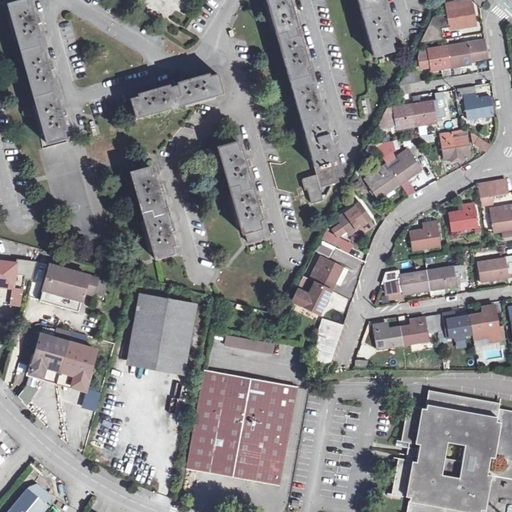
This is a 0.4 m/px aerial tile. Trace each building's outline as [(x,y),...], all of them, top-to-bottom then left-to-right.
[(64,115),(67,115),(66,111),(65,107),(62,108),(60,105),(56,105),(48,75),(52,74),(51,70),(54,69),(53,66),(52,62),(48,62),(47,59),(44,60),(35,27),(38,26),(38,23),(41,22),(40,18),(39,15),(35,16),(34,12),(31,12),(27,0),(17,0),(8,3),(46,142),(65,137),(61,121),(65,120),(64,115)] [(327,185),(337,183),(327,146),(322,130),(316,107),(311,91),(303,60),(298,44),(292,21),(287,5),(286,0),(265,0),(314,175),(313,176),(301,179),(300,181),(302,190),(305,190),(308,204),(320,201),(328,188),(327,185)] [(356,0),(372,55),(392,51),(387,35),(383,19),(377,0),(356,0)] [(470,3),(468,1),(445,4),(449,28),(475,24),(473,6),(470,3)] [(291,9),(290,4),(287,5),(292,21),(294,20),(293,16),(295,15),(294,11),(293,8),(291,9)] [(430,22),(423,35),(442,35),(444,26),(430,22)] [(423,35),(418,45),(443,41),(442,35),(423,35)] [(470,60),(480,58),(486,57),(485,48),(483,40),(447,47),(451,68),(467,64),(471,63),(470,60)] [(302,48),(301,44),(298,44),(303,60),(305,60),(304,55),(306,55),(305,51),(304,48),(302,48)] [(434,71),(451,68),(447,47),(427,51),(419,52),(418,61),(419,68),(430,67),(431,72),(434,71)] [(151,85),(147,86),(148,90),(144,90),(145,94),(130,98),(135,117),(221,93),(215,74),(200,78),(199,75),(196,76),(195,73),(191,74),(187,75),(188,78),(184,79),(185,83),(160,90),(159,86),(155,87),(155,84),(151,85)] [(409,76),(402,78),(397,88),(410,85),(409,76)] [(397,88),(392,99),(412,95),(411,90),(410,85),(397,88)] [(475,86),(477,97),(486,96),(484,85),(475,86)] [(476,99),(474,87),(471,88),(459,90),(460,99),(465,99),(468,119),(477,118),(477,116),(485,115),(485,116),(495,115),(491,97),(476,99)] [(315,94),(314,90),(311,91),(316,107),(318,106),(317,101),(319,101),(318,97),(317,94),(315,94)] [(430,103),(413,106),(416,128),(438,123),(437,118),(447,117),(446,109),(447,109),(445,94),(436,95),(437,103),(434,103),(434,102),(430,103)] [(395,130),(416,128),(413,106),(392,109),(386,110),(377,128),(386,127),(395,125),(395,130)] [(467,131),(440,135),(444,158),(453,157),(454,160),(457,159),(462,158),(461,155),(471,153),(467,131)] [(475,144),(487,152),(488,151),(490,149),(492,146),(492,145),(473,133),(475,144)] [(434,142),(433,135),(418,138),(421,144),(434,142)] [(239,235),(243,234),(254,231),(258,230),(254,213),(257,212),(256,207),(259,206),(258,203),(257,199),(254,200),(253,196),(249,197),(242,170),(245,169),(245,165),(247,164),(247,161),(246,158),(242,159),(242,156),(238,157),(234,142),(215,147),(239,235)] [(373,145),(381,157),(395,151),(392,142),(373,145)] [(390,169),(400,185),(406,181),(405,180),(413,175),(414,176),(419,172),(422,171),(421,169),(412,156),(408,150),(400,155),(403,160),(390,169)] [(412,156),(421,169),(429,164),(420,150),(412,156)] [(148,166),(129,172),(153,258),(156,258),(172,254),(168,237),(172,236),(171,231),(175,230),(174,226),(173,223),(168,224),(167,220),(163,221),(156,195),(160,195),(159,190),(163,189),(162,185),(161,182),(157,183),(156,180),(152,181),(148,166)] [(384,197),(386,195),(388,194),(387,192),(393,188),(395,189),(400,185),(390,169),(377,178),(374,174),(366,179),(380,199),(384,197)] [(406,181),(400,185),(409,198),(422,190),(429,187),(419,172),(414,176),(413,175),(405,180),(406,181)] [(354,175),(348,186),(359,196),(365,188),(354,175)] [(507,181),(497,182),(499,194),(509,193),(507,181)] [(499,194),(497,182),(487,183),(489,196),(499,194)] [(480,197),(489,196),(487,183),(478,185),(480,197)] [(388,194),(386,195),(389,198),(396,192),(395,189),(393,188),(387,192),(388,194)] [(302,190),(298,192),(302,205),(308,204),(305,190),(302,190)] [(489,196),(480,197),(481,204),(491,203),(489,196)] [(450,214),(453,231),(463,230),(462,227),(469,226),(470,228),(479,227),(474,203),(463,205),(464,211),(460,212),(450,214)] [(354,230),(358,227),(365,223),(370,220),(360,205),(330,224),(337,236),(345,231),(348,234),(354,230)] [(493,232),(503,230),(502,228),(511,226),(511,229),(511,228),(511,205),(508,207),(489,209),(493,232)] [(433,246),(441,245),(438,222),(427,223),(427,229),(417,231),(410,232),(413,249),(424,247),(424,245),(432,244),(433,246)] [(365,223),(358,227),(362,233),(369,229),(365,223)] [(502,228),(503,230),(504,237),(511,235),(511,230),(511,229),(511,226),(502,228)] [(256,238),(254,231),(243,234),(245,241),(256,238)] [(344,240),(325,233),(321,241),(340,248),(344,240)] [(319,245),(316,251),(329,258),(332,251),(319,245)] [(511,257),(505,259),(505,260),(481,264),(484,282),(494,281),(509,279),(508,274),(511,273),(511,257)] [(325,267),(316,284),(333,292),(335,287),(339,289),(345,279),(347,274),(343,272),(344,268),(324,259),(320,266),(325,267)] [(0,261),(0,303),(21,306),(23,289),(25,290),(27,279),(34,280),(39,262),(19,260),(18,264),(0,261)] [(325,267),(320,266),(312,282),(316,284),(325,267)] [(83,294),(92,297),(96,280),(49,267),(39,303),(77,314),(83,294)] [(455,267),(428,272),(432,291),(432,295),(440,294),(440,290),(445,289),(458,287),(458,281),(460,281),(460,282),(466,281),(464,271),(456,272),(455,267)] [(412,294),(432,291),(428,272),(402,276),(400,271),(387,273),(385,280),(383,285),(387,284),(388,294),(394,293),(395,296),(400,295),(400,292),(404,291),(406,295),(412,294)] [(329,299),(333,292),(316,284),(310,297),(297,290),(291,302),(321,315),(325,307),(323,306),(324,303),(326,299),(329,299)] [(345,311),(350,300),(344,298),(340,309),(345,311)] [(191,308),(142,299),(131,362),(180,371),(191,308)] [(470,318),(473,334),(474,340),(488,338),(491,340),(492,343),(501,341),(495,307),(489,308),(483,309),(484,315),(470,318)] [(437,316),(440,332),(447,332),(449,339),(458,338),(457,335),(465,334),(465,336),(473,334),(470,318),(456,320),(455,313),(445,315),(437,316)] [(401,324),(402,327),(405,345),(416,344),(415,342),(421,341),(421,343),(430,342),(429,334),(440,332),(437,316),(424,318),(416,320),(416,324),(407,326),(407,324),(401,324)] [(320,329),(318,336),(339,341),(341,336),(343,330),(344,327),(323,321),(320,329)] [(405,345),(402,327),(387,329),(386,325),(381,326),(376,327),(380,350),(390,348),(390,346),(397,346),(397,347),(405,345)] [(39,376),(59,382),(69,342),(41,335),(30,373),(39,376)] [(339,341),(318,336),(317,344),(337,349),(337,346),(339,341)] [(227,337),(226,345),(272,353),(273,345),(227,337)] [(69,342),(59,382),(85,389),(96,349),(69,342)] [(316,347),(316,351),(317,351),(335,356),(336,352),(337,349),(317,344),(316,347)] [(334,360),(335,356),(317,351),(315,366),(333,364),(334,360)] [(205,371),(187,470),(239,479),(279,486),(297,387),(205,371)] [(26,387),(18,396),(23,400),(26,404),(27,406),(38,390),(35,389),(39,376),(30,373),(26,387)] [(406,409),(389,496),(407,500),(404,511),(511,511),(511,415),(497,412),(497,408),(427,394),(423,412),(406,409)] [(85,396),(81,406),(94,410),(98,401),(85,396)] [(0,467),(9,461),(0,450),(0,467)] [(39,496),(31,490),(13,511),(48,511),(52,507),(39,496)]
